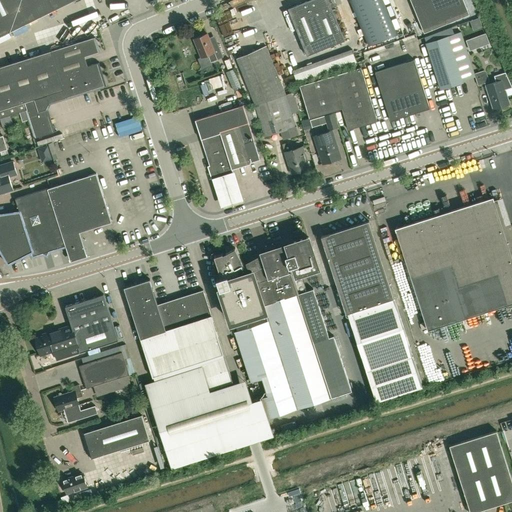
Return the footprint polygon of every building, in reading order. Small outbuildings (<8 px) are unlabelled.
[(0,0),(0,36),(73,0),(0,0)] [(306,0),(288,8),(307,55),(345,40),(331,7),(336,6),(333,0),(306,0)] [(397,34),(382,0),(360,0),(352,4),(369,46),(397,34)] [(469,13),(467,8),(463,0),(410,0),(424,32),(469,13)] [(211,62),(224,57),(218,44),(213,46),(208,33),(195,38),(203,57),(208,54),(211,62)] [(440,88),(463,81),(463,80),(475,76),(466,49),(454,53),(449,35),(426,43),(440,88)] [(51,102),(104,85),(97,63),(85,67),(82,57),(100,51),(95,37),(0,66),(0,117),(27,109),(36,137),(53,132),(46,110),(51,102)] [(283,138),(298,134),(286,95),(267,46),(237,58),(256,104),(265,135),(281,130),(283,138)] [(391,120),(429,108),(414,59),(375,71),(391,120)] [(348,129),(377,120),(361,66),(300,85),(310,117),(342,108),(348,129)] [(510,103),(506,89),(511,87),(511,86),(505,72),(494,76),(496,81),(485,85),(493,109),(510,103)] [(221,73),(210,76),(212,87),(224,84),(221,73)] [(260,158),(248,121),(243,104),(195,120),(213,177),(233,171),(232,168),(251,162),(250,161),(260,158)] [(338,126),(334,112),(318,117),(320,124),(327,122),(329,129),(338,126)] [(312,127),(310,120),(309,118),(301,121),(304,130),(312,127)] [(325,162),(341,157),(332,130),(314,136),(320,155),(322,154),(325,162)] [(52,158),(47,145),(39,147),(43,161),(52,158)] [(292,172),(309,167),(302,146),(285,152),(292,172)] [(9,177),(17,175),(12,161),(0,164),(0,172),(0,174),(0,192),(1,192),(2,193),(12,189),(9,177)] [(81,238),(79,232),(112,221),(96,173),(48,188),(15,198),(18,206),(18,212),(0,214),(0,247),(8,262),(31,251),(33,255),(42,253),(42,252),(44,247),(49,250),(66,245),(66,244),(70,237),(75,239),(81,238)] [(236,176),(212,183),(221,212),(245,205),(236,176)] [(428,330),(511,303),(511,258),(493,198),(397,228),(428,330)] [(423,386),(394,298),(369,220),(321,235),(346,313),(348,312),(377,401),(423,386)] [(222,253),(214,256),(220,275),(222,275),(222,277),(216,279),(220,290),(221,290),(231,322),(234,321),(265,311),(268,321),(237,331),(235,331),(251,382),(262,378),(266,390),(268,395),(261,397),(262,400),(268,418),(332,397),(352,391),(334,336),(330,337),(314,289),(299,294),(293,275),(319,267),(309,237),(288,244),(289,248),(285,250),(283,246),(252,256),(253,260),(245,264),(235,248),(223,254),(222,253)] [(179,278),(167,280),(169,293),(181,291),(179,278)] [(150,279),(124,287),(153,377),(224,354),(203,290),(158,304),(150,279)] [(36,346),(38,347),(40,354),(54,350),(57,359),(118,340),(103,294),(65,306),(71,325),(48,333),(48,335),(35,339),(36,340),(35,342),(36,346)] [(86,388),(129,375),(122,352),(79,365),(86,388)] [(233,382),(224,357),(182,371),(144,382),(152,408),(233,382)] [(79,404),(76,397),(83,395),(79,384),(71,386),(72,391),(54,397),(59,410),(64,409),(68,422),(76,419),(77,419),(97,413),(94,405),(80,410),(78,404),(79,404)] [(92,458),(150,440),(142,414),(84,432),(92,458)] [(470,511),(471,511),(511,499),(511,479),(496,431),(450,445),(470,511)] [(67,493),(87,486),(83,473),(63,480),(67,493)] [(251,511),(255,511),(261,510),(257,501),(248,505),(251,511)]
